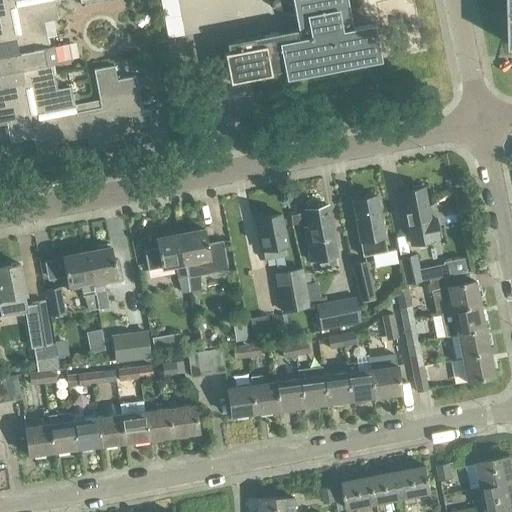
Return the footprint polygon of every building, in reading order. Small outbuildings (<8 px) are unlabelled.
[(0,0),(0,18),(47,41),(44,24),(17,0),(0,0)] [(17,0),(44,24),(58,21),(55,3),(51,0),(17,0)] [(283,66),(283,67),(286,82),(287,82),(286,78),(380,60),(380,64),(381,63),(374,25),(353,29),(348,1),(349,2),(351,2),(353,1),(354,0),(276,0),(276,1),(275,2),(274,3),(274,4),(273,6),(274,7),(274,8),(275,9),(276,10),(277,11),(278,11),(279,11),(280,11),(282,11),(283,11),(285,11),(286,12),(287,13),(288,14),(290,14),(291,14),(292,14),(294,14),(295,13),(300,39),(298,40),(296,30),(227,44),(230,58),(227,58),(231,76),(283,66)] [(0,49),(51,49),(49,41),(47,41),(0,18),(0,49)] [(51,49),(0,49),(0,86),(54,74),(55,74),(54,66),(57,65),(53,48),(51,49)] [(94,72),(100,102),(127,130),(145,127),(136,78),(117,82),(114,68),(94,72)] [(0,126),(7,125),(44,100),(57,91),(54,74),(0,86),(0,126)] [(77,119),(75,107),(71,89),(57,91),(44,100),(47,125),(77,119)] [(44,100),(7,125),(10,144),(34,140),(44,100)] [(44,100),(34,140),(38,162),(59,158),(56,144),(81,139),(77,119),(47,125),(44,100)] [(127,130),(100,102),(75,107),(77,119),(81,139),(87,138),(90,152),(129,144),(127,130)] [(411,191),(401,194),(407,226),(410,246),(438,240),(434,220),(430,220),(425,189),(421,189),(419,187),(413,188),(411,191)] [(373,256),(387,252),(385,238),(377,198),(374,198),(372,196),(365,197),(364,200),(353,203),(360,242),(373,256)] [(307,228),(303,229),(306,244),(309,262),(337,257),(334,240),(335,240),(328,207),(325,207),(323,205),(317,207),(315,210),(304,212),(307,228)] [(260,235),(257,235),(261,252),(263,252),(265,262),(275,260),(277,269),(286,267),(284,258),(287,257),(286,248),(287,247),(281,216),(258,221),(260,235)] [(205,231),(180,235),(186,265),(188,276),(199,275),(228,270),(223,241),(208,244),(205,231)] [(188,276),(186,265),(180,235),(156,240),(157,249),(144,252),(148,272),(175,267),(178,279),(188,276)] [(98,251),(87,253),(93,283),(95,294),(98,310),(107,308),(105,293),(103,281),(118,278),(112,248),(111,248),(110,244),(97,247),(98,251)] [(95,294),(93,283),(87,253),(54,260),(58,279),(66,277),(69,293),(83,290),(84,298),(95,294)] [(480,263),(479,258),(479,256),(471,257),(473,264),(480,263)] [(446,277),(443,266),(419,271),(416,257),(401,260),(407,285),(446,277)] [(367,261),(352,265),(360,303),(376,299),(367,261)] [(32,309),(28,310),(25,297),(26,297),(20,266),(0,270),(0,297),(2,306),(0,306),(0,315),(0,317),(16,315),(17,318),(33,315),(32,309)] [(276,276),(282,303),(284,314),(311,309),(304,271),(276,276)] [(199,275),(188,276),(191,292),(200,290),(199,275)] [(191,292),(188,276),(178,279),(182,294),(191,292)] [(458,276),(430,281),(432,295),(436,315),(443,314),(453,312),(481,306),(476,283),(460,286),(458,276)] [(61,287),(46,290),(52,317),(67,314),(61,287)] [(98,310),(95,294),(84,298),(89,312),(98,310)] [(318,311),(315,313),(317,323),(321,324),(322,332),(363,323),(357,298),(317,306),(318,311)] [(32,305),(32,309),(33,315),(37,348),(50,347),(49,345),(44,303),(32,305)] [(481,306),(453,312),(443,314),(447,338),(458,335),(486,330),(481,306)] [(401,309),(403,322),(414,320),(411,307),(401,309)] [(394,315),(382,317),(387,342),(398,339),(394,315)] [(233,322),(237,341),(248,340),(245,320),(233,322)] [(418,343),(414,320),(403,322),(408,345),(418,343)] [(458,335),(462,359),(490,354),(486,330),(458,335)] [(147,334),(115,338),(118,362),(151,358),(147,334)] [(354,334),(341,336),(343,347),(356,345),(354,334)] [(330,350),(343,347),(341,336),(328,339),(330,350)] [(166,351),(164,337),(152,339),(155,353),(166,351)] [(68,342),(55,344),(60,370),(72,368),(68,342)] [(294,345),(296,356),(309,354),(308,343),(294,345)] [(408,345),(413,369),(423,367),(418,343),(408,345)] [(55,344),(49,345),(50,347),(37,348),(35,348),(39,373),(60,370),(55,344)] [(259,345),(246,347),(248,358),(261,356),(259,345)] [(296,356),(294,345),(281,348),(283,359),(296,356)] [(234,360),(248,358),(246,347),(233,349),(234,360)] [(222,350),(211,351),(214,375),(225,374),(222,350)] [(202,377),(214,375),(211,351),(199,353),(202,377)] [(191,378),(202,377),(199,353),(188,354),(191,378)] [(396,354),(369,358),(371,370),(375,398),(401,394),(398,367),(396,354)] [(495,378),(490,354),(462,359),(467,383),(495,378)] [(183,363),(175,364),(162,365),(163,376),(185,374),(183,363)] [(346,365),(347,373),(351,401),(375,398),(371,370),(359,372),(358,364),(346,365)] [(151,366),(138,368),(140,379),(153,377),(151,366)] [(428,391),(423,367),(413,369),(418,393),(428,391)] [(119,382),(140,379),(138,368),(118,371),(119,382)] [(298,371),(299,380),(303,408),(327,404),(323,377),(322,368),(298,371)] [(55,371),(42,373),(43,384),(56,382),(55,371)] [(90,374),(92,385),(105,383),(103,372),(90,374)] [(30,386),(43,384),(42,373),(39,373),(29,375),(30,386)] [(351,401),(347,373),(323,377),(327,404),(351,401)] [(92,385),(90,374),(77,376),(79,387),(92,385)] [(16,376),(6,378),(10,402),(21,400),(16,376)] [(262,376),(250,377),(252,386),(256,414),(279,411),(275,383),(263,384),(262,376)] [(0,403),(10,402),(6,378),(0,379),(0,403)] [(303,408),(299,380),(275,383),(279,411),(303,408)] [(256,414),(252,386),(227,389),(231,417),(256,414)] [(145,401),(121,404),(122,415),(126,444),(150,440),(146,412),(145,401)] [(195,406),(171,409),(174,437),(198,434),(195,406)] [(171,409),(146,412),(150,440),(174,437),(171,409)] [(71,413),(48,416),(49,425),(53,453),(77,450),(74,422),(73,422),(71,413)] [(122,415),(98,419),(101,447),(126,444),(122,415)] [(98,419),(74,422),(77,450),(101,447),(98,419)] [(49,425),(25,428),(28,456),(53,453),(49,425)] [(478,464),(482,486),(511,480),(511,461),(511,457),(478,464)] [(449,464),(438,467),(441,482),(453,480),(449,464)] [(426,467),(399,472),(404,499),(406,506),(418,503),(417,496),(431,493),(429,482),(431,482),(430,478),(429,478),(426,467)] [(404,499),(399,472),(371,478),(376,504),(404,499)] [(376,504),(371,478),(344,483),(346,494),(345,494),(345,498),(347,498),(349,509),(376,504)] [(479,511),(482,511),(488,511),(511,506),(511,480),(482,486),(475,488),(475,489),(479,507),(479,511)] [(333,487),(322,490),(325,505),(336,503),(333,487)] [(261,499),(261,511),(295,511),(295,499),(261,499)]
